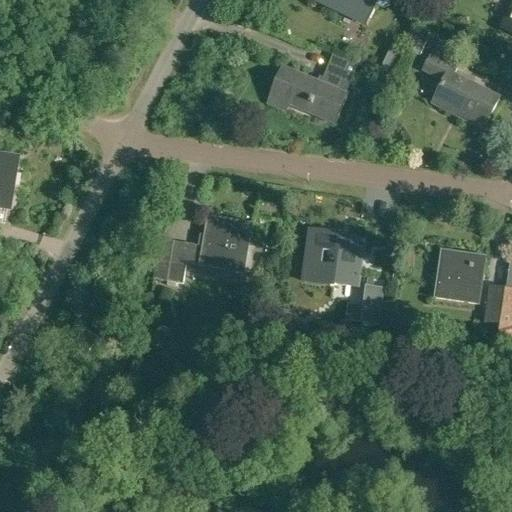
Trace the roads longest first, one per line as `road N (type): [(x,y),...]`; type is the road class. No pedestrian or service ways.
road 1 (residential): [(511,195),(122,141)]
road 2 (residential): [(0,370),(122,141)]
road 3 (residential): [(122,141),(33,64),(9,0)]
road 4 (residential): [(122,141),(196,0)]
